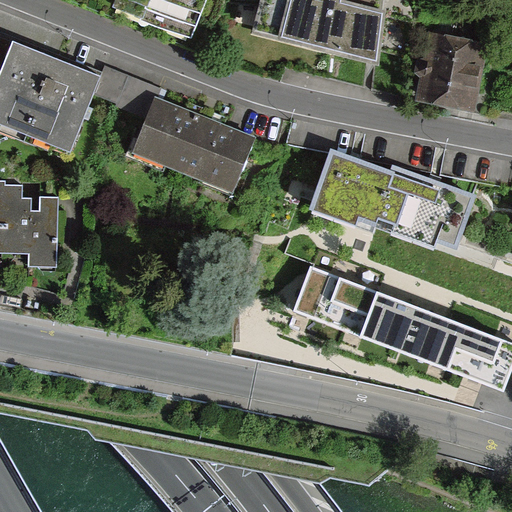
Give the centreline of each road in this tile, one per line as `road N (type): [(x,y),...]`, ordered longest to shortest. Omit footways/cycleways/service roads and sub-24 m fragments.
road 1 (unclassified): [(511,447),(351,399),(0,329)]
road 2 (residential): [(511,142),(283,98),(8,0)]
road 3 (motorway): [(309,511),(255,440),(164,348),(65,277)]
road 4 (motorway): [(270,511),(65,277)]
road 5 (motorway): [(0,306),(125,418),(204,511)]
